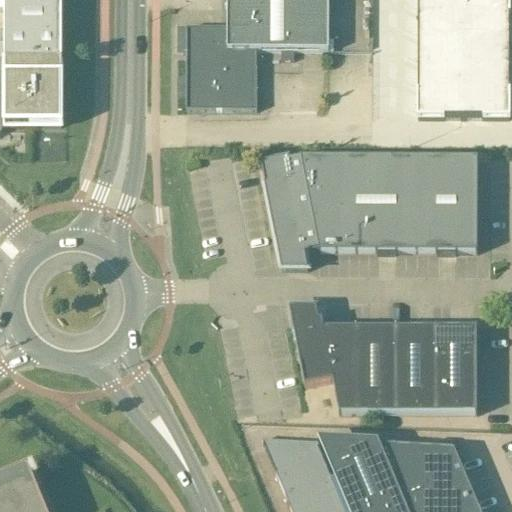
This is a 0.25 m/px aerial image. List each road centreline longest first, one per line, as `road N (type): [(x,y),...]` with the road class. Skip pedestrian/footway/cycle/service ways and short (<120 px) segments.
road 1 (tertiary): [(120,177),(130,0)]
road 2 (tertiary): [(91,360),(144,425),(174,446)]
